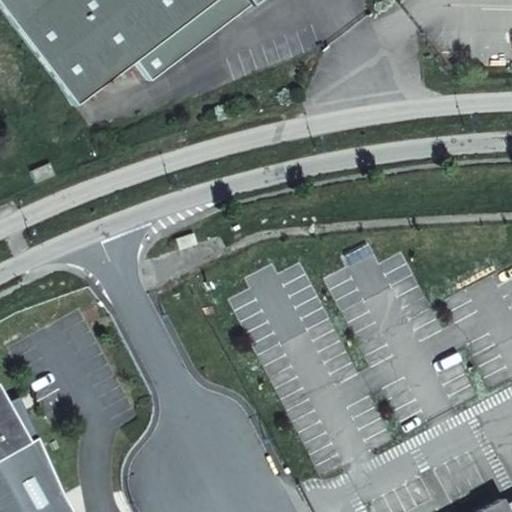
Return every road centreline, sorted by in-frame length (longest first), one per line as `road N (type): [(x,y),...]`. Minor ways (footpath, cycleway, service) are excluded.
road 1 (secondary): [(0,279),(96,233),(274,175),(424,149),(511,144)]
road 2 (secondary): [(511,103),(256,133),(0,230)]
